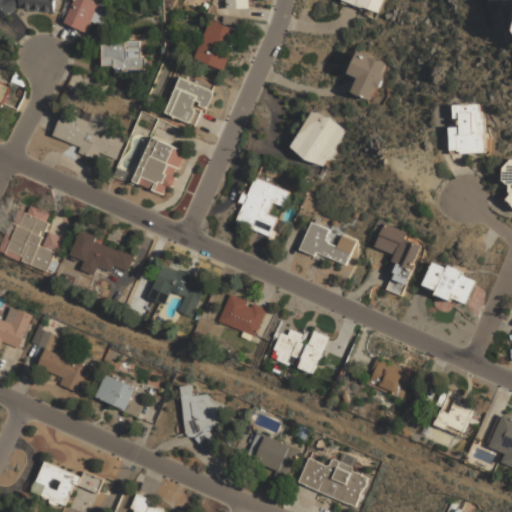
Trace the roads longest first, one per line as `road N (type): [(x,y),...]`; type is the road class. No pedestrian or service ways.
road 1 (residential): [(0,151),(511,378)]
road 2 (residential): [(0,392),(272,511)]
road 3 (residential): [(283,0),(188,234)]
road 4 (residential): [(0,184),(45,88),(44,62)]
